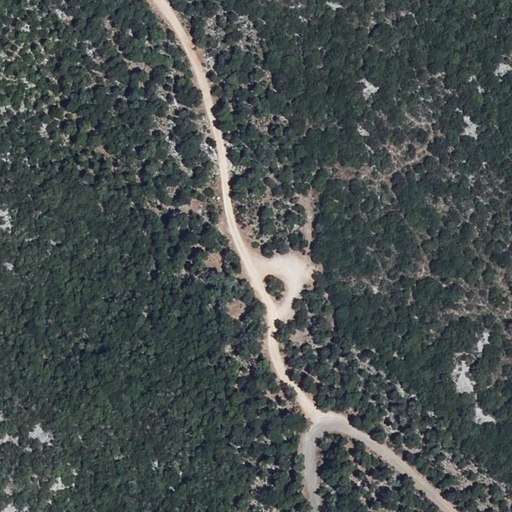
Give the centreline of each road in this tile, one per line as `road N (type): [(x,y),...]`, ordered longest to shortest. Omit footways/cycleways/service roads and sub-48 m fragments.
road 1 (track): [(319,423),(288,384),(273,348),(273,311),(233,229),(204,73),(156,0)]
road 2 (unclassified): [(318,511),(305,448),(319,423),(344,425),(451,511)]
